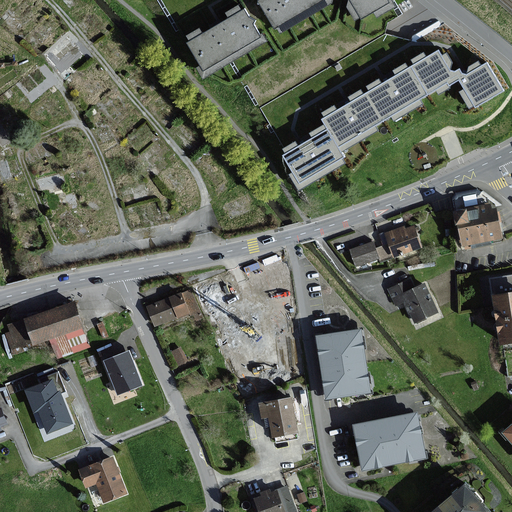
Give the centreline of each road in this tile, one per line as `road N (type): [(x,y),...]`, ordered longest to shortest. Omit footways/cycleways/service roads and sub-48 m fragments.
road 1 (residential): [(49,0),(197,176),(210,254)]
road 2 (residential): [(210,254),(357,216),(485,163)]
road 3 (residential): [(121,272),(207,474),(214,511)]
road 4 (residential): [(0,299),(121,272)]
